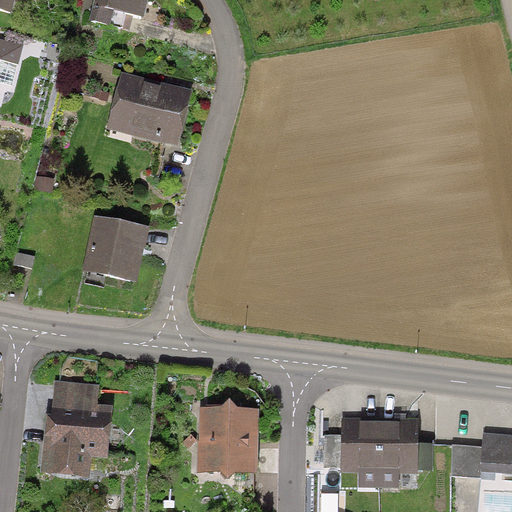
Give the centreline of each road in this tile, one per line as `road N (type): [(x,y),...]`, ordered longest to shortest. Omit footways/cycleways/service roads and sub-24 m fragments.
road 1 (residential): [(166,346),(177,270),(232,80),(230,44),(211,0)]
road 2 (tertiary): [(296,361),(511,387)]
road 3 (residential): [(21,328),(1,511)]
road 4 (residential): [(292,511),(296,361)]
road 5 (tertiary): [(21,328),(166,346)]
road 6 (tertiary): [(166,346),(296,361)]
